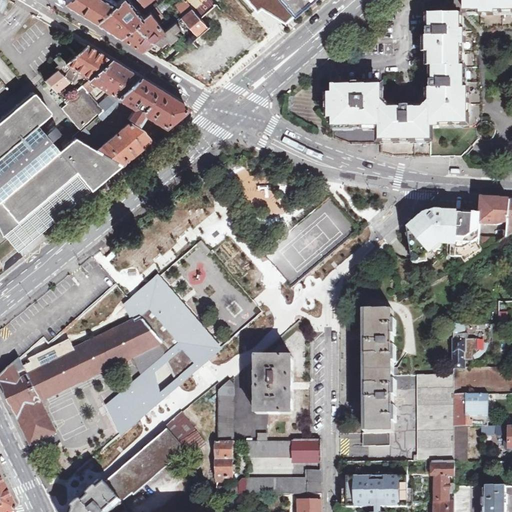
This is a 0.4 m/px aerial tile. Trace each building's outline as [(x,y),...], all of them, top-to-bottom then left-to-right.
[(98,18),(120,0),(67,0),(69,0),(74,4),(76,5),(82,9),(84,10),(87,12),(88,12),(98,18)] [(122,34),(146,15),(132,0),(120,0),(98,18),(108,25),(109,25),(111,26),(111,27),(122,34)] [(163,0),(157,5),(162,12),(174,3),(171,0),(163,0)] [(184,15),(192,8),(186,0),(185,0),(178,6),(184,15)] [(213,0),(204,0),(202,3),(199,0),(186,0),(192,8),(201,17),(216,3),(213,0)] [(269,0),(280,6),(291,13),(307,0),(253,0),(259,7),(266,0),(269,0)] [(195,38),(209,26),(201,17),(192,8),(184,15),(194,26),(197,31),(192,34),(195,38)] [(465,8),(434,9),(434,31),(430,31),(430,47),(434,47),(435,60),(466,59),(466,41),(470,41),(470,24),(466,24),(465,8)] [(145,48),(164,31),(166,30),(151,11),(146,15),(122,34),(123,34),(124,34),(126,35),(125,35),(127,37),(128,36),(135,40),(135,41),(136,42),(136,41),(139,43),(139,44),(145,48)] [(181,27),(176,21),(166,30),(164,31),(145,48),(146,48),(152,52),(157,55),(161,50),(178,35),(176,32),(181,27)] [(88,79),(110,61),(97,53),(85,46),(65,64),(80,73),(88,79)] [(58,70),(65,64),(62,60),(58,56),(53,59),(57,65),(55,67),(58,70)] [(466,59),(435,60),(436,83),(433,83),(434,101),(445,119),(472,118),(471,86),(467,86),(466,59)] [(104,111),(137,78),(121,68),(110,61),(88,79),(110,94),(99,105),(104,111)] [(65,64),(58,70),(56,71),(64,79),(66,77),(74,83),(80,73),(65,64)] [(64,79),(56,71),(45,81),(55,91),(66,81),(64,79)] [(144,115),(165,128),(187,109),(156,90),(137,78),(104,111),(98,115),(103,120),(115,108),(120,100),(134,109),(128,119),(138,125),(144,115)] [(386,81),(333,82),(334,112),(338,112),(338,121),(368,121),(368,126),(379,125),(379,122),(384,122),(390,100),(386,95),(386,81)] [(65,100),(66,103),(61,107),(81,131),(85,128),(98,115),(104,111),(99,105),(82,85),(65,100)] [(86,144),(75,138),(55,154),(47,145),(56,137),(51,131),(42,138),(34,129),(49,116),(31,93),(18,104),(0,118),(0,200),(0,236),(0,238),(16,223),(25,216),(76,174),(91,192),(121,165),(97,151),(86,144)] [(392,103),(390,100),(384,122),(384,137),(437,136),(436,123),(443,123),(445,119),(431,97),(427,104),(392,103)] [(121,165),(150,141),(143,132),(128,124),(97,151),(121,165)] [(85,128),(81,131),(74,138),(75,138),(86,144),(90,141),(88,137),(91,134),(85,128)] [(483,198),(482,214),(511,216),(511,201),(486,199),(483,198)] [(466,266),(486,253),(480,246),(481,237),(482,224),(482,214),(447,212),(430,210),(409,228),(413,252),(414,260),(414,263),(427,261),(431,267),(443,257),(460,258),(466,266)] [(482,214),(482,224),(503,226),(510,223),(511,216),(482,214)] [(480,246),(486,253),(507,239),(481,237),(480,246)] [(129,300),(124,306),(131,322),(134,321),(151,311),(178,346),(166,357),(159,344),(132,357),(141,377),(107,407),(121,436),(166,398),(179,387),(223,350),(159,276),(129,300)] [(368,405),(368,433),(390,432),(395,432),(395,375),(394,310),(368,311),(368,405)] [(499,323),(508,323),(507,312),(499,313),(499,323)] [(38,441),(56,432),(42,400),(132,357),(159,344),(163,342),(144,320),(136,323),(134,321),(131,322),(112,331),(75,349),(71,339),(30,358),(32,362),(25,365),(21,358),(10,367),(0,375),(0,379),(31,444),(38,441)] [(479,341),(479,323),(454,324),(455,367),(466,367),(466,356),(475,356),(480,354),(483,352),(485,349),(487,345),(479,341)] [(256,413),(293,413),(293,397),(290,397),(291,394),(291,386),(291,374),(294,374),(294,370),(294,358),(265,357),(258,357),(258,376),(260,376),(260,394),(257,394),(256,413)] [(415,461),(432,460),(454,460),(454,426),(454,393),(454,375),(418,376),(419,454),(415,455),(415,461)] [(219,390),(218,440),(234,441),(235,384),(231,380),(219,390)] [(489,393),(454,393),(454,426),(468,426),(482,426),(489,426),(489,393)] [(182,444),(181,455),(190,456),(207,443),(183,411),(182,412),(175,418),(166,426),(168,428),(169,429),(171,431),(182,444)] [(454,426),(454,460),(457,460),(457,461),(465,461),(468,461),(468,426),(454,426)] [(482,434),(510,434),(510,428),(510,426),(489,426),(482,426),(482,434)] [(118,496),(123,501),(134,492),(136,493),(180,455),(181,455),(182,444),(171,431),(169,429),(168,429),(169,430),(161,437),(143,452),(133,460),(133,461),(132,461),(107,483),(118,496)] [(390,432),(368,433),(365,433),(363,433),(364,446),(390,445),(390,432)] [(217,477),(234,476),(234,441),(218,440),(216,440),(217,465),(217,471),(217,477)] [(258,440),(247,440),(247,456),(294,456),(294,462),(322,462),(322,440),(309,440),(267,440),(258,440)] [(435,501),(450,501),(450,492),(456,492),(456,486),(456,484),(450,484),(450,475),(456,475),(457,461),(457,460),(454,460),(432,460),(433,476),(435,476),(435,501)] [(410,506),(409,461),(349,462),(349,507),(377,506),(383,506),(410,506)] [(299,493),(322,493),(322,469),(306,469),(306,473),(308,473),(308,478),(248,478),(247,478),(242,478),(239,483),(239,485),(239,493),(299,493)] [(0,508),(14,506),(4,485),(0,477),(0,508)] [(110,511),(123,501),(118,496),(107,483),(106,482),(104,484),(105,485),(100,489),(100,488),(98,490),(92,495),(83,503),(77,508),(75,509),(74,511),(110,511)] [(470,511),(471,486),(456,486),(456,492),(456,501),(455,511),(470,511)] [(507,511),(507,503),(506,503),(506,494),(507,494),(507,486),(486,486),(487,508),(484,508),(484,511),(507,511)] [(322,511),(322,508),(322,500),(299,500),(299,509),(298,511),(322,511)] [(455,511),(456,501),(450,501),(435,501),(432,500),(432,511),(455,511)]
